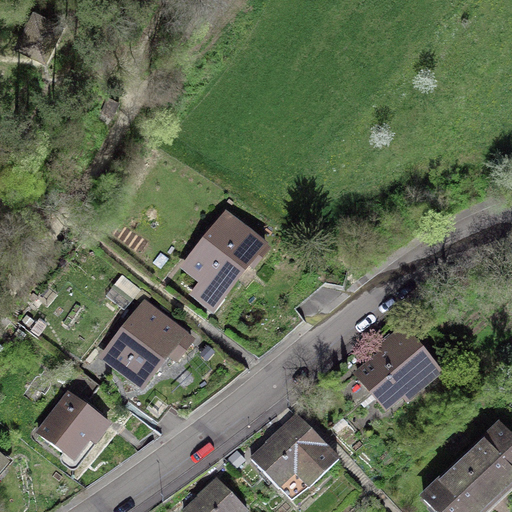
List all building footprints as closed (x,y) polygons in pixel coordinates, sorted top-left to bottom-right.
[(59,26),(34,13),(18,45),(43,58),(59,26)] [(112,117),(119,102),(108,97),(101,112),(112,117)] [(265,252),(226,219),(185,267),(205,284),(194,297),(198,300),(198,303),(204,308),(206,308),(213,314),(224,302),(224,295),(250,264),(253,267),(265,252)] [(297,261),(274,280),(292,302),(315,283),(297,261)] [(144,308),(105,357),(142,386),(130,401),(152,419),(168,398),(146,381),(168,353),(177,360),(191,342),(176,330),(175,332),(144,308)] [(422,389),(438,375),(403,332),(382,350),(385,354),(358,376),(386,409),(417,384),(422,389)] [(70,395),(39,435),(72,461),(88,440),(93,444),(108,425),(70,395)] [(309,488),(338,461),(305,426),(294,436),(286,428),(252,459),(278,488),(294,473),(309,488)] [(435,511),(483,511),(511,485),(511,439),(500,428),(424,500),(435,511)] [(245,511),(246,511),(218,481),(184,511),(245,511)]
